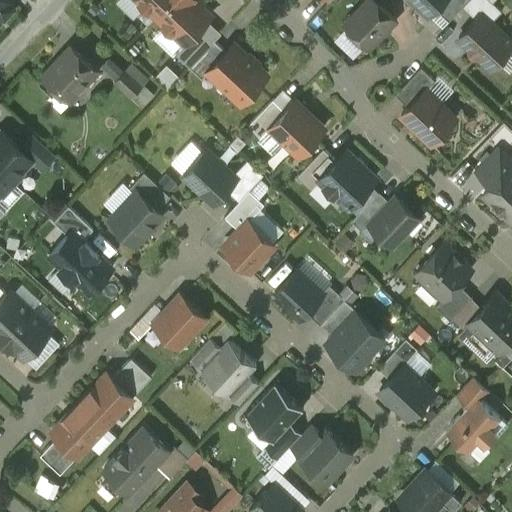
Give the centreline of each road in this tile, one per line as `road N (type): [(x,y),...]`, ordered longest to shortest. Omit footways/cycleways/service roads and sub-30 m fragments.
road 1 (residential): [(330,511),(384,452),(387,428),(206,260),(179,259),(166,268),(41,402)]
road 2 (residential): [(353,101),(511,254)]
road 3 (unknown): [(0,204),(120,318)]
road 4 (residential): [(258,0),(336,71),(353,101)]
